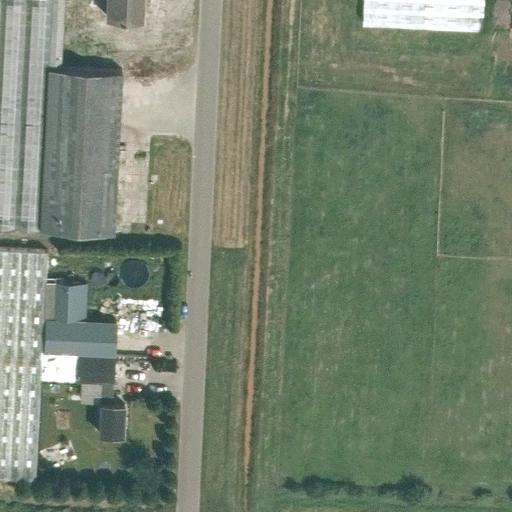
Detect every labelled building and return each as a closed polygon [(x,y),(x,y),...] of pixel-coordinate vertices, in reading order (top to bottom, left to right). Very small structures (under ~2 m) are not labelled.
[(60,66),(63,0),(0,0),(0,224),(39,226),(113,230),(121,69),(60,66)] [(141,0),(105,0),(105,15),(141,17),(141,0)] [(484,28),(484,0),(364,0),(363,21),(484,28)] [(76,352),(114,354),(115,319),(78,318),(80,282),(45,280),(47,249),(0,246),(0,476),(35,478),(40,377),(75,379),(76,352)] [(112,381),(114,354),(76,352),(75,379),(101,381),(100,402),(99,402),(98,433),(122,434),(124,403),(110,403),(112,381)]
